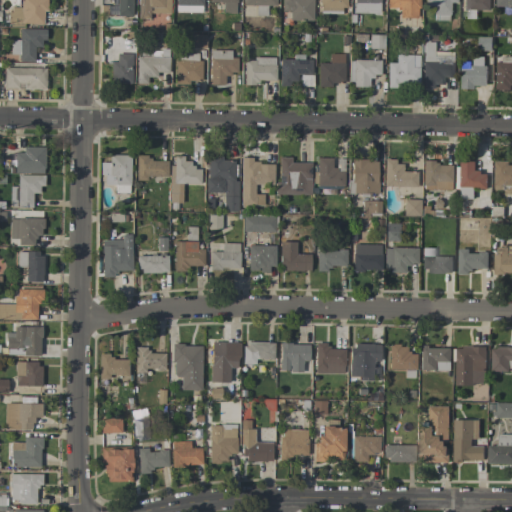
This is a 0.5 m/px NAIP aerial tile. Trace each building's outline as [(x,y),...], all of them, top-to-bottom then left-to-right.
[(43,25),(42,11),(47,11),(46,0),(21,0),(21,7),(9,7),(9,26),(43,25)] [(111,0),(112,6),(108,6),(107,15),(132,16),(132,0),(111,0)] [(138,0),(138,18),(150,18),(150,13),(170,14),(170,0),(138,0)] [(175,0),(175,12),(202,13),(202,0),(175,0)] [(209,0),(210,2),(223,2),(222,13),(236,14),(236,0),(209,0)] [(312,0),(281,0),(281,12),(289,12),(289,21),(313,21),(312,0)] [(346,0),(318,0),(318,10),(346,10),(346,0)] [(379,0),(353,0),(354,13),(379,13),(379,0)] [(418,18),(418,0),(386,0),(387,8),(399,8),(399,18),(418,18)] [(456,0),(425,0),(426,6),(434,5),(434,15),(450,15),(450,3),(457,2),(456,0)] [(464,0),(464,18),(476,18),(477,10),(490,10),(489,0),(464,0)] [(45,29),(19,29),(19,40),(10,40),(10,55),(19,55),(19,61),(34,62),(34,47),(44,47),(45,29)] [(190,47),(205,48),(206,35),(190,35),(190,47)] [(384,35),(369,35),(369,48),(384,49),(384,35)] [(492,37),(479,37),(478,50),(491,50),(492,37)] [(423,89),(433,89),(434,85),(443,85),(443,77),(455,77),(455,52),(433,52),(434,42),(423,42),(423,89)] [(136,84),(150,84),(150,72),(168,72),(169,50),(152,50),(152,58),(136,57),(136,84)] [(236,74),(237,58),(230,58),(231,50),(210,50),(210,85),(224,85),(224,74),(236,74)] [(176,82),(200,83),(200,54),(176,53),(176,82)] [(132,54),(116,54),(116,62),(111,62),(111,83),(131,83),(132,54)] [(279,59),(279,86),(312,85),(312,59),(304,60),(304,54),(293,55),(293,59),(279,59)] [(318,63),(318,85),(344,85),(344,54),(329,54),(329,63),(318,63)] [(387,87),(418,87),(419,55),(396,55),(396,63),(388,63),(387,87)] [(461,87),(486,88),(486,57),(473,57),(473,66),(462,66),(461,87)] [(275,59),(244,58),(244,85),(258,85),(258,80),(275,81),(275,59)] [(511,59),(496,59),(497,90),(511,89),(511,59)] [(380,76),(380,60),(349,60),(350,87),(369,87),(368,76),(380,76)] [(46,68),(4,68),(4,89),(45,89),(46,68)] [(44,174),(45,147),(23,147),(23,153),(14,152),(14,173),(44,174)] [(105,184),(130,185),(130,155),(109,155),(109,163),(100,162),(100,177),(105,177),(105,184)] [(167,177),(167,161),(149,161),(149,156),(136,155),(135,180),(146,181),(146,176),(167,177)] [(168,202),(181,203),(182,184),(200,185),(200,169),(192,169),(192,161),(183,161),(183,156),(174,156),(173,181),(169,181),(168,202)] [(234,161),(222,160),(222,157),(207,156),(206,192),(223,193),(223,211),(238,212),(238,180),(234,180),(234,161)] [(273,164),(252,163),(252,157),(241,157),(240,205),(263,206),(263,195),(254,194),(254,185),(273,185),(273,164)] [(311,195),(311,163),(291,163),(291,158),(278,157),(278,194),(311,195)] [(334,158),(316,158),(317,187),(344,186),(343,160),(334,160),(334,158)] [(378,161),(352,160),(352,193),(378,193),(378,161)] [(402,171),(403,161),(384,161),(384,186),(417,187),(417,172),(402,171)] [(454,165),(436,165),(436,161),(423,161),(422,189),(454,190),(454,165)] [(473,199),(474,188),(487,189),(487,172),(475,172),(475,161),(461,161),(459,198),(473,199)] [(511,164),(509,165),(509,161),(495,161),(494,189),(506,190),(505,194),(511,193),(511,164)] [(32,207),(32,193),(42,193),(42,175),(17,175),(18,187),(10,187),(10,208),(32,207)] [(403,216),(420,216),(420,200),(403,200),(403,216)] [(380,201),(362,201),(362,215),(380,215),(380,201)] [(274,215),(242,216),(242,232),(274,232),(274,215)] [(17,245),(34,245),(34,236),(42,236),(43,219),(10,218),(9,239),(18,239),(17,245)] [(398,241),(398,230),(386,230),(386,241),(398,241)] [(121,239),(101,240),(102,277),(114,277),(114,271),(132,271),(131,234),(121,235),(121,239)] [(173,241),(174,271),(186,271),(186,266),(204,266),(203,249),(197,249),(197,241),(173,241)] [(279,270),(310,271),(310,254),(295,254),(295,242),(280,242),(279,270)] [(239,270),(239,244),(221,243),(221,252),(210,252),(209,269),(239,270)] [(273,246),(248,245),(248,271),(273,272),(273,246)] [(353,271),(381,271),(381,245),(352,245),(353,271)] [(511,246),(495,246),(495,274),(511,273),(511,246)] [(384,247),(384,271),(404,272),(405,265),(417,265),(417,248),(384,247)] [(423,273),(452,273),(453,257),(434,256),(434,248),(423,248),(423,273)] [(488,269),(488,253),(469,252),(469,249),(459,248),(458,274),(469,274),(469,268),(488,269)] [(346,266),(346,250),(316,250),(316,271),(329,272),(329,266),(346,266)] [(42,252),(17,252),(17,267),(25,267),(25,282),(41,282),(42,252)] [(136,256),(136,273),(168,272),(167,255),(136,256)] [(0,319),(37,319),(36,302),(42,302),(42,289),(15,289),(15,304),(0,303),(0,319)] [(6,333),(5,355),(40,356),(41,327),(13,326),(13,333),(6,333)] [(210,382),(229,383),(230,368),(238,368),(239,342),(211,342),(210,382)] [(243,343),(242,364),(255,364),(255,359),(274,360),(274,343),(243,343)] [(344,374),(344,349),(327,349),(327,343),(315,343),(315,373),(344,374)] [(309,344),(280,344),(279,371),(302,372),(302,361),(308,361),(309,344)] [(380,345),(349,344),(349,379),(371,379),(372,374),(379,374),(379,364),(380,364),(380,345)] [(180,390),(201,390),(201,345),(172,345),(172,376),(181,377),(180,390)] [(415,354),(407,354),(407,345),(389,345),(388,370),(415,370),(415,354)] [(486,347),(456,346),(456,385),(485,385),(486,347)] [(165,353),(147,353),(147,347),(135,347),(134,370),(164,371),(165,353)] [(419,370),(450,371),(451,347),(420,347),(419,370)] [(491,371),(510,371),(510,368),(511,368),(511,347),(492,347),(491,371)] [(98,379),(109,379),(109,375),(127,375),(128,360),(111,359),(111,354),(99,353),(98,379)] [(42,363),(15,362),(15,386),(41,386),(42,363)] [(325,414),(325,401),(312,401),(312,413),(325,414)] [(511,417),(511,402),(497,402),(497,411),(493,411),(493,417),(511,417)] [(32,430),(33,417),(41,418),(41,404),(5,403),(4,429),(32,430)] [(449,462),(449,406),(430,406),(430,426),(421,426),(421,462),(449,462)] [(100,433),(121,433),(121,418),(100,418),(100,433)] [(478,419),(454,420),(454,461),(484,461),(484,446),(472,446),(472,439),(478,439),(478,419)] [(271,442),(254,443),(254,428),(250,428),(250,420),(241,420),(242,462),(272,461),(271,442)] [(133,436),(142,439),(146,424),(137,422),(133,436)] [(208,425),(209,463),(227,462),(227,454),(236,454),(235,424),(208,425)] [(342,462),(344,427),(320,427),(319,443),(314,442),(313,461),(342,462)] [(307,430),(280,429),(279,457),(306,457),(307,430)] [(511,463),(511,434),(498,434),(498,446),(489,445),(489,464),(511,463)] [(379,437),(352,436),(351,462),(366,462),(366,454),(379,454),(379,437)] [(23,442),(11,442),(10,466),(40,467),(41,437),(24,437),(23,442)] [(172,465),(201,464),(201,448),(190,448),(190,441),(171,442),(172,465)] [(414,445),(383,445),(383,461),(414,462),(414,445)] [(150,467),(168,467),(167,451),(147,451),(147,448),(137,448),(138,474),(150,473),(150,467)] [(131,449),(100,449),(100,463),(105,463),(105,482),(131,481),(131,449)] [(42,474),(10,474),(10,503),(35,503),(36,487),(42,487),(42,474)]
